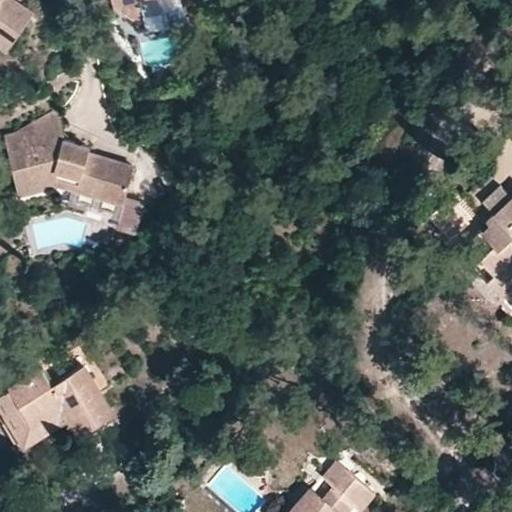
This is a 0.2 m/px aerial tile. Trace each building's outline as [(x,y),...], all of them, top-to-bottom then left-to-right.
[(0,0),(0,46),(4,49),(31,11),(17,0),(0,0)] [(107,0),(108,1),(115,0),(116,0),(118,7),(131,13),(137,12),(134,0),(107,0)] [(14,129),(2,131),(17,192),(55,185),(121,202),(131,162),(87,149),(87,145),(63,138),(55,107),(14,129)] [(487,213),(484,211),(475,219),(448,191),(425,213),(458,247),(465,240),(493,270),(486,277),(501,295),(511,284),(511,188),(501,200),(487,213)] [(476,202),(484,211),(487,213),(501,200),(492,189),(476,202)] [(8,388),(0,393),(0,407),(23,445),(65,421),(76,435),(114,412),(84,364),(51,384),(39,365),(5,384),(8,388)] [(308,486),(286,511),(346,511),(353,505),(359,510),(374,493),(336,459),(321,476),(331,484),(320,495),(308,486)]
